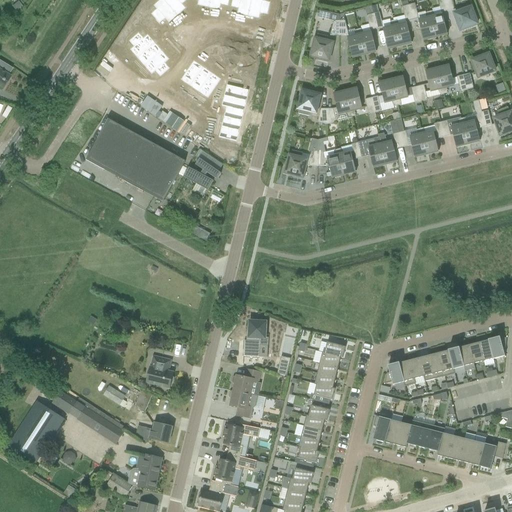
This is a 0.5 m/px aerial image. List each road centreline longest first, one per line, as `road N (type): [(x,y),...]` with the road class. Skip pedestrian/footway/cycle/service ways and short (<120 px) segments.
road 1 (residential): [(174,511),(251,187)]
road 2 (residential): [(251,187),(308,200),(511,150)]
road 3 (residential): [(511,317),(381,350),(354,448)]
road 4 (residential): [(279,68),(345,74),(502,33)]
road 5 (residential): [(284,46),(207,26),(153,99)]
road 6 (residential): [(495,486),(354,448)]
road 7 (unclassified): [(5,157),(39,167),(87,91)]
road 8 (residential): [(251,187),(279,68)]
